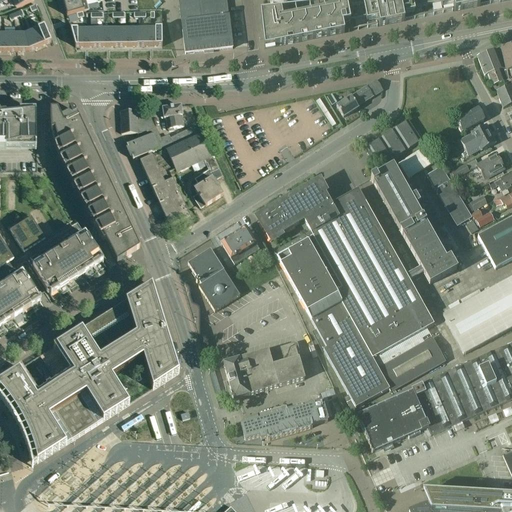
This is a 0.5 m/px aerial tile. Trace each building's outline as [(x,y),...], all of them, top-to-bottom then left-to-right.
[(32,0),(8,0),(7,0),(7,1),(9,0),(12,0),(16,9),(34,2),(32,0)] [(178,0),(182,33),(185,55),(232,49),(226,0),(178,0)] [(341,6),(340,0),(301,0),(294,1),(272,3),(272,4),(273,14),(260,15),(264,51),(344,36),(342,26),(350,25),(346,6),(341,6)] [(377,26),(378,26),(379,29),(404,24),(403,21),(405,20),(405,21),(405,20),(414,18),(414,19),(415,19),(415,18),(424,17),(433,15),(433,16),(434,15),(442,13),(439,0),(361,0),(362,1),(366,25),(367,25),(367,29),(368,28),(377,26),(377,27),(377,26)] [(439,0),(442,13),(443,13),(443,14),(443,13),(452,11),(452,12),(453,12),(452,11),(454,11),(454,14),(479,9),(479,6),(480,5),(480,6),(481,6),(481,5),(490,4),(490,3),(499,2),(500,2),(507,0),(508,0),(509,1),(509,0),(439,0)] [(81,1),(64,6),(67,17),(84,12),(81,1)] [(42,26),(32,30),(39,47),(49,43),(42,26)] [(105,30),(105,47),(116,47),(116,29),(105,30)] [(127,47),(127,29),(116,29),(116,47),(127,47)] [(127,47),(137,47),(137,29),(127,29),(127,47)] [(148,47),(148,29),(137,29),(137,47),(148,47)] [(148,29),(148,47),(159,47),(159,29),(148,29)] [(39,47),(32,30),(23,34),(27,52),(39,47)] [(73,48),(84,48),(84,30),(68,30),(73,48)] [(84,30),(84,48),(95,48),(95,30),(84,30)] [(105,47),(105,30),(95,30),(95,48),(105,47)] [(3,52),(14,52),(13,34),(3,34),(3,52)] [(13,34),(14,52),(27,52),(23,34),(13,34)] [(511,80),(511,54),(511,48),(502,50),(507,72),(509,81),(511,80)] [(497,51),(496,51),(488,54),(499,85),(505,83),(508,81),(505,70),(501,51),(499,51),(497,51)] [(499,85),(488,54),(477,58),(485,77),(488,76),(492,87),(499,85)] [(356,95),(355,93),(348,96),(349,99),(357,110),(358,109),(357,108),(373,98),(373,97),(382,91),(376,82),(356,95)] [(511,106),(511,89),(511,88),(496,94),(503,110),(511,106)] [(343,119),(357,110),(349,99),(336,107),(343,119)] [(183,128),(183,127),(182,123),(181,117),(182,117),(180,107),(162,110),(163,120),(165,120),(167,131),(168,131),(168,132),(173,132),(173,130),(183,128)] [(92,224),(100,237),(103,242),(105,241),(116,265),(139,250),(76,115),(75,115),(74,111),(73,111),(68,111),(70,115),(61,119),(57,111),(50,112),(50,116),(50,120),(50,124),(51,128),(51,132),(52,137),(53,142),(54,146),(55,150),(57,153),(58,157),(60,161),(62,166),(71,184),(78,197),(85,211),(92,224)] [(484,122),(478,111),(457,122),(461,129),(458,131),(461,135),(484,122)] [(0,150),(36,150),(35,112),(19,112),(19,113),(0,115),(0,150)] [(155,130),(150,119),(136,120),(136,113),(120,113),(121,136),(125,135),(125,137),(127,137),(127,135),(137,135),(139,141),(157,134),(155,129),(155,130)] [(366,148),(380,169),(422,142),(408,121),(366,148)] [(191,167),(212,158),(197,126),(168,140),(162,144),(157,134),(139,141),(126,146),(132,161),(141,158),(143,161),(139,163),(168,227),(189,218),(170,177),(176,174),(191,167)] [(464,151),(490,136),(488,133),(489,132),(488,129),(486,129),(485,128),(472,135),(473,137),(467,139),(460,143),(464,151)] [(490,136),(464,151),(468,157),(480,151),(481,153),(495,145),(494,144),(495,143),(493,139),(492,140),(490,136)] [(422,149),(398,164),(407,179),(432,164),(422,149)] [(504,170),(496,156),(477,167),(485,181),(504,170)] [(221,178),(212,158),(191,167),(194,172),(205,167),(208,172),(194,180),(198,188),(193,191),(197,196),(193,199),(200,211),(221,197),(217,190),(218,190),(215,182),(221,178)] [(453,171),(448,162),(443,165),(447,174),(453,171)] [(469,172),(466,166),(452,174),(455,180),(469,172)] [(393,168),(371,181),(430,286),(457,270),(450,259),(446,261),(415,207),(419,204),(415,197),(411,200),(393,168)] [(471,219),(469,215),(465,208),(441,169),(427,177),(457,227),(471,219)] [(511,174),(494,185),(496,189),(498,188),(502,194),(506,191),(506,192),(511,188),(511,174)] [(465,192),(460,182),(454,185),(459,195),(465,192)] [(344,399),(346,401),(352,411),(388,391),(390,394),(445,363),(432,340),(378,370),(372,361),(434,326),(358,191),(331,206),(323,193),(324,193),(319,184),(291,200),(285,203),(258,221),(261,224),(266,233),(265,234),(271,243),(304,222),(311,234),(274,255),(317,331),(312,333),(317,342),(322,353),(324,352),(349,396),(344,399)] [(509,197),(505,199),(500,202),(501,204),(503,203),(507,211),(511,208),(511,195),(509,197)] [(474,212),(478,211),(487,206),(483,198),(465,208),(469,215),(470,214),(474,212)] [(474,212),(470,214),(474,221),(481,217),(478,211),(474,212)] [(494,221),(490,214),(478,221),(481,228),(494,221)] [(18,223),(20,227),(33,247),(44,240),(32,221),(31,222),(28,217),(18,223)] [(511,219),(477,238),(495,271),(511,261),(511,219)] [(8,230),(11,235),(23,254),(33,247),(20,227),(18,223),(8,230)] [(241,232),(233,237),(247,259),(259,251),(246,229),(241,232)] [(51,297),(103,264),(84,235),(32,269),(51,297)] [(234,266),(247,259),(233,237),(226,242),(225,241),(221,244),(234,266)] [(0,266),(1,268),(12,260),(0,241),(0,266)] [(210,251),(188,265),(201,286),(198,288),(215,313),(240,297),(210,251)] [(0,329),(23,315),(40,304),(22,275),(0,289),(0,329)] [(505,326),(508,332),(511,329),(511,279),(443,317),(464,356),(498,337),(495,332),(505,326)] [(0,392),(1,393),(4,397),(7,401),(10,405),(13,409),(16,413),(18,417),(20,421),(23,425),(25,430),(27,434),(29,438),(30,443),(32,447),(33,451),(35,456),(36,460),(37,465),(66,446),(79,438),(129,406),(152,391),(179,375),(166,335),(158,308),(151,287),(55,348),(18,371),(0,382),(0,392)] [(495,332),(498,337),(508,332),(505,326),(495,332)] [(511,345),(458,369),(411,391),(412,393),(428,430),(433,442),(461,430),(459,425),(511,401),(511,345)] [(294,346),(223,366),(228,380),(227,380),(229,387),(234,401),(304,381),(294,346)] [(428,430),(412,393),(356,417),(361,428),(361,427),(368,444),(372,454),(380,450),(382,454),(385,454),(386,454),(388,454),(389,454),(391,454),(393,453),(411,443),(409,438),(428,430)] [(246,425),(241,427),(245,442),(260,438),(261,442),(267,440),(268,442),(312,429),(311,427),(326,423),(322,403),(303,409),(302,408),(301,409),(301,407),(287,411),(286,407),(272,411),(274,417),(259,421),(257,415),(244,419),(246,425)] [(188,414),(180,416),(182,422),(189,420),(188,414)] [(511,452),(502,457),(504,461),(511,480),(511,452)] [(511,511),(511,496),(427,492),(435,511),(430,511),(428,504),(410,511),(511,511)]
